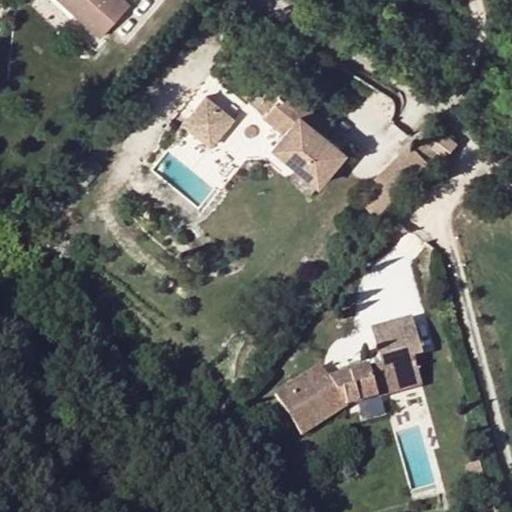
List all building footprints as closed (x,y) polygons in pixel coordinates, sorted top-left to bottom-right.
[(45,0),(67,19),(73,12),(60,0),(45,0)] [(122,0),(60,0),(73,12),(100,37),(129,6),(122,0)] [(323,182),(347,152),(326,135),(302,115),(310,107),(282,84),(265,104),(271,110),(293,129),(287,137),(279,146),(323,182)] [(236,138),(240,134),(257,114),(242,102),(226,122),(221,126),(236,138)] [(310,107),(302,115),(326,135),(332,126),(310,107)] [(287,137),(293,129),(271,110),(264,118),(287,137)] [(447,158),(457,145),(447,136),(437,148),(441,152),(447,158)] [(430,165),(441,152),(437,148),(436,150),(425,140),(415,150),(429,164),(430,165)] [(395,198),(429,164),(415,150),(412,146),(377,180),(395,198)] [(14,312),(9,306),(4,309),(8,315),(14,312)] [(302,439),(348,409),(401,394),(400,387),(421,381),(415,359),(424,357),(414,321),(371,333),(381,367),(330,381),(322,368),(276,399),(302,439)] [(401,394),(424,387),(421,381),(400,387),(401,394)] [(487,484),(480,465),(465,469),(471,489),(487,484)]
